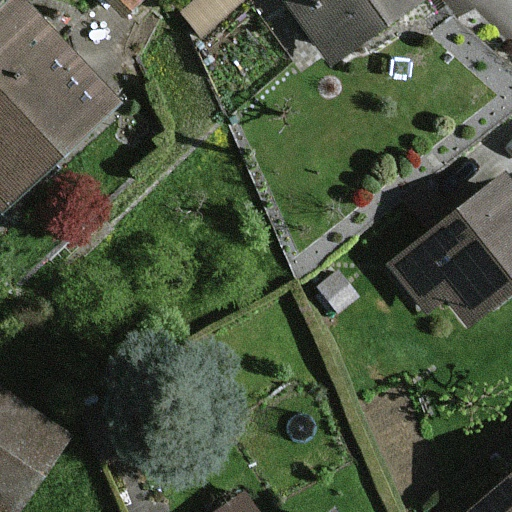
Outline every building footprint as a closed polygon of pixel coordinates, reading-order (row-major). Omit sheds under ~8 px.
[(415,0),(287,0),(329,60),(415,0)] [(0,192),(104,98),(16,2),(0,17),(0,192)] [(511,200),(495,179),(383,267),(431,328),(443,318),(457,337),(511,294),(511,200)] [(61,437),(0,395),(0,500),(13,509),(61,437)] [(511,511),(511,482),(479,511),(511,511)] [(250,511),(244,502),(227,511),(250,511)]
